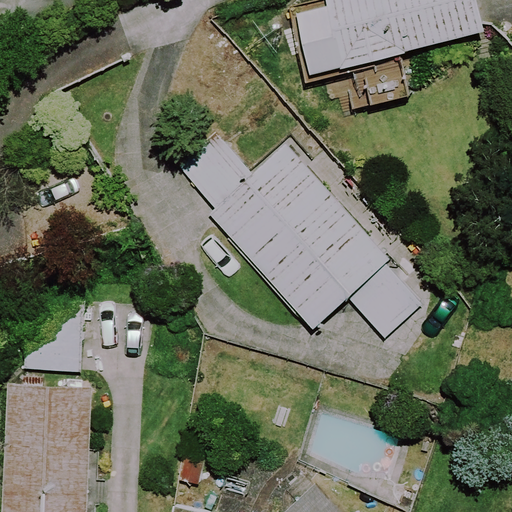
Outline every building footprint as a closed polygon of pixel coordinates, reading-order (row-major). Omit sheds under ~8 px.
[(483,33),(474,0),(297,0),(289,2),(308,77),(483,33)] [(345,299),(381,265),(387,259),(283,146),(252,174),(217,136),(173,177),(312,329),(345,299)] [(381,265),(345,299),(385,343),(422,309),(381,265)] [(80,303),(26,301),(23,369),(77,372),(80,303)] [(82,511),(88,391),(1,387),(0,408),(0,511),(82,511)] [(338,511),(305,478),(269,511),(338,511)] [(209,511),(212,488),(168,483),(165,511),(209,511)]
